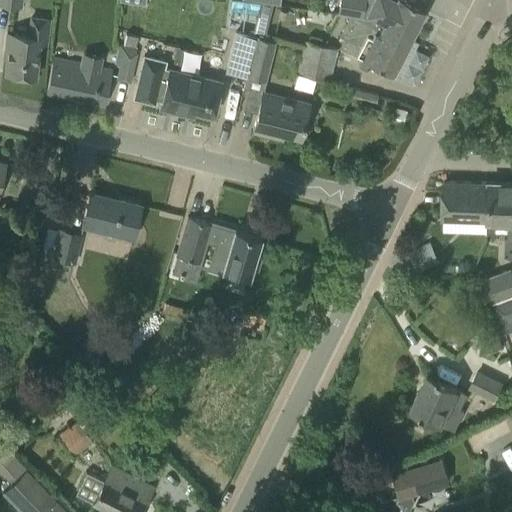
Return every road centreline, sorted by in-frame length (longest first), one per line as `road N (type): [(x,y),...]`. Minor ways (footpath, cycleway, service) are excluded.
road 1 (residential): [(391,207),(0,112)]
road 2 (tertiary): [(241,511),(391,207)]
road 3 (tertiary): [(417,157),(494,0)]
